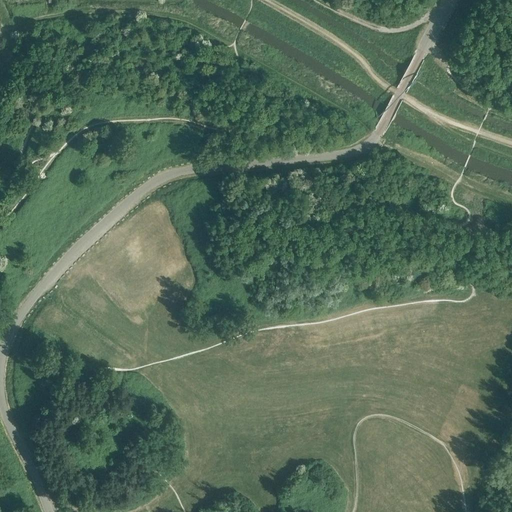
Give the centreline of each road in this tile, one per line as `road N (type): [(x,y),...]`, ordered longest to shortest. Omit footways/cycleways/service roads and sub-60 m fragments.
road 1 (unclassified): [(0,357),(41,287),(151,183),(180,171),(367,145),(449,0)]
road 2 (track): [(0,30),(85,7),(178,10),(322,87),(376,136),(470,183)]
road 3 (unknown): [(265,0),(342,45),(430,114),(511,142)]
road 4 (track): [(440,17),(383,29),(316,0)]
road 5 (unclassified): [(49,511),(0,395)]
